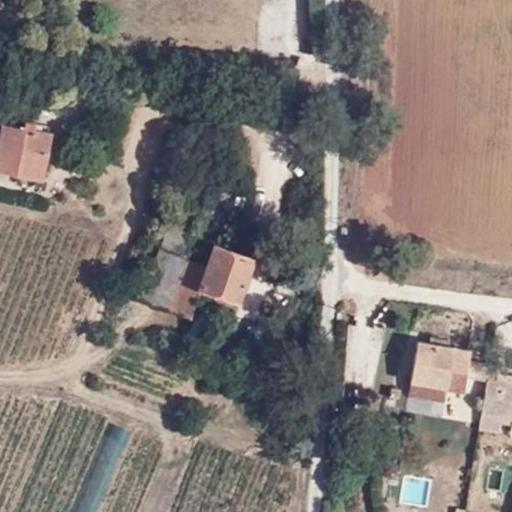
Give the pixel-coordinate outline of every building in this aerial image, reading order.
[(0,130),(0,171),(15,174),(16,166),(44,170),(50,134),(1,123),(0,130)] [(16,166),(15,174),(42,180),(44,170),(16,166)] [(236,301),(254,256),(213,242),(206,264),(184,257),(194,225),(169,217),(142,299),(187,317),(199,285),(236,301)] [(487,382),(489,364),(484,363),(485,352),(417,342),(410,382),(446,386),(463,389),(466,378),(487,382)] [(500,367),(489,364),(487,382),(482,413),(511,418),(511,383),(498,381),(500,367)] [(446,386),(410,382),(408,394),(444,399),(446,386)]
